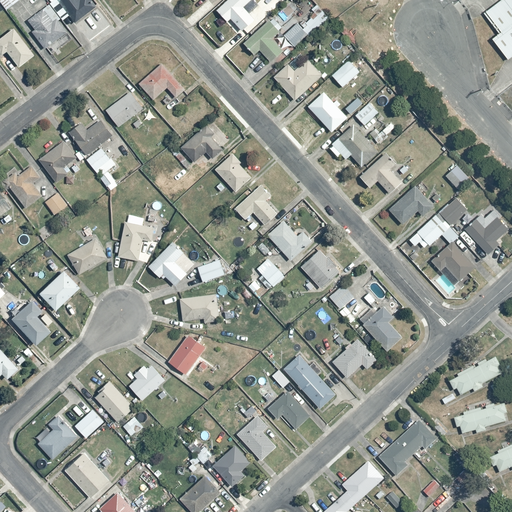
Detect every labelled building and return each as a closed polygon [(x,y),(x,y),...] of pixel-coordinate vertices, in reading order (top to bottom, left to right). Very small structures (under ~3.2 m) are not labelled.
[(18,0),(0,0),(0,1),(6,9),(18,0)] [(56,0),(75,24),(98,7),(92,0),(56,0)] [(228,0),(216,11),(227,22),(230,19),(242,32),(254,20),(242,7),(250,0),(228,0)] [(485,33),(501,53),(511,44),(511,0),(487,0),(477,8),(492,27),(485,33)] [(43,9),(28,20),(35,30),(31,32),(44,49),(67,32),(57,19),(53,22),(43,9)] [(269,20),(243,44),(254,56),(259,51),(270,63),(283,51),(272,39),(279,32),(269,20)] [(13,29),(0,39),(0,54),(1,56),(6,52),(19,68),(35,55),(13,29)] [(288,64),(273,77),(295,101),(322,76),(307,59),(294,70),(288,64)] [(350,81),(354,85),(357,81),(353,77),(360,71),(349,60),(333,76),(344,87),(350,81)] [(162,63),(138,84),(153,101),(167,88),(176,97),(185,90),(162,63)] [(130,92),(106,110),(118,127),(143,109),(130,92)] [(324,92),(308,107),(332,133),(348,118),(324,92)] [(378,112),(370,102),(355,115),(364,125),(378,112)] [(82,123),(69,132),(86,156),(113,136),(101,120),(87,130),(82,123)] [(207,125),(181,148),(194,162),(206,152),(212,159),(223,149),(211,137),(215,134),(207,125)] [(353,125),(332,144),(346,160),(351,155),(361,167),(378,152),(353,125)] [(64,141),(39,160),(56,183),(68,174),(63,168),(76,158),(64,141)] [(386,152),(359,177),(370,189),(378,181),(389,193),(401,182),(389,170),(396,164),(386,152)] [(233,153),(215,169),(236,193),(252,178),(240,164),(241,163),(233,153)] [(470,179),(457,165),(446,176),(459,189),(470,179)] [(5,180),(26,209),(42,196),(33,183),(40,178),(31,166),(17,176),(15,173),(5,180)] [(261,184),(234,209),(245,220),(253,213),(265,225),(277,214),(265,201),(271,195),(261,184)] [(415,186),(389,210),(403,225),(418,211),(422,217),(434,207),(415,186)] [(67,205),(58,192),(45,201),(55,214),(67,205)] [(0,217),(12,209),(0,193),(0,217)] [(467,209),(456,196),(439,211),(450,224),(467,209)] [(469,224),(463,229),(488,255),(499,244),(496,241),(508,229),(498,218),(499,217),(494,211),(485,219),(481,215),(471,225),(469,224)] [(436,215),(409,240),(415,246),(419,243),(424,248),(428,244),(429,246),(450,227),(445,221),(443,223),(436,215)] [(155,227),(125,221),(117,257),(138,261),(142,240),(152,242),(155,227)] [(283,221),(267,235),(291,261),(312,242),(303,231),(298,236),(283,221)] [(96,238),(67,255),(79,275),(108,258),(96,238)] [(172,242),(148,267),(160,278),(163,275),(175,286),(186,274),(174,262),(184,253),(172,242)] [(452,242),(431,261),(454,286),(475,267),(452,242)] [(319,250),(301,267),(321,289),(339,272),(319,250)] [(285,276),(268,258),(257,268),(262,274),(259,278),(268,288),(272,285),(274,286),(285,276)] [(225,274),(220,259),(197,266),(202,281),(225,274)] [(64,271),(39,294),(56,311),(80,288),(64,271)] [(356,318),(344,305),(355,294),(344,283),(328,298),(338,310),(350,323),(356,318)] [(377,298),(370,289),(363,295),(371,304),(377,298)] [(216,294),(179,299),(182,321),(204,319),(204,323),(220,321),(216,294)] [(32,301),(12,319),(36,346),(51,332),(38,317),(43,313),(32,301)] [(383,306),(362,325),(387,352),(403,338),(388,322),(394,317),(383,306)] [(325,359),(339,355),(340,354),(333,331),(316,336),(318,344),(320,343),(325,359)] [(188,335),(168,362),(185,375),(205,348),(188,335)] [(358,339),(332,362),(347,378),(362,364),(367,370),(377,361),(358,339)] [(0,349),(0,376),(2,374),(7,380),(19,370),(0,349)] [(283,369),(320,409),(335,395),(317,375),(322,371),(314,363),(310,366),(299,354),(283,369)] [(459,377),(450,382),(455,391),(458,389),(462,396),(474,390),(476,392),(485,387),(483,384),(502,374),(498,367),(500,365),(496,357),(487,362),(486,360),(478,364),(479,366),(475,368),(474,367),(458,375),(459,377)] [(137,379),(128,386),(142,401),(165,381),(152,366),(148,370),(144,366),(134,375),(137,379)] [(290,381),(278,368),(271,375),(283,387),(290,381)] [(99,394),(95,398),(118,423),(134,408),(110,381),(98,392),(99,394)] [(287,391),(268,409),(277,420),(283,415),(296,429),(310,416),(287,391)] [(464,415),(454,417),(456,427),(460,426),(462,434),(476,430),(477,433),(487,430),(486,427),(506,421),(504,413),(507,412),(504,403),(494,406),(494,404),(485,406),(486,408),(481,410),(481,408),(463,412),(464,415)] [(104,421),(93,409),(75,425),(86,437),(104,421)] [(53,430),(38,444),(52,460),(78,437),(58,415),(48,425),(53,430)] [(143,427),(134,415),(123,424),(131,436),(143,427)] [(237,435),(261,461),(276,447),(262,432),(268,427),(258,416),(237,435)] [(418,419),(377,457),(396,477),(408,465),(405,462),(422,446),(425,449),(437,438),(418,419)] [(203,444),(193,453),(202,464),(212,455),(203,444)] [(499,453),(490,458),(494,467),(497,466),(501,473),(511,467),(511,444),(498,451),(499,453)] [(235,445),(212,466),(232,487),(244,476),(241,472),(251,463),(235,445)] [(84,453),(65,471),(90,499),(109,482),(84,453)] [(202,464),(193,453),(183,461),(192,472),(202,464)] [(385,478),(369,461),(342,484),(348,491),(324,511),(348,511),(385,478)] [(474,475),(467,468),(456,479),(462,486),(474,475)] [(205,476),(179,499),(191,511),(199,511),(220,493),(205,476)] [(441,486),(434,478),(422,489),(429,496),(441,486)] [(393,490),(386,496),(398,508),(405,502),(393,490)] [(135,511),(118,493),(100,509),(102,511),(135,511)]
